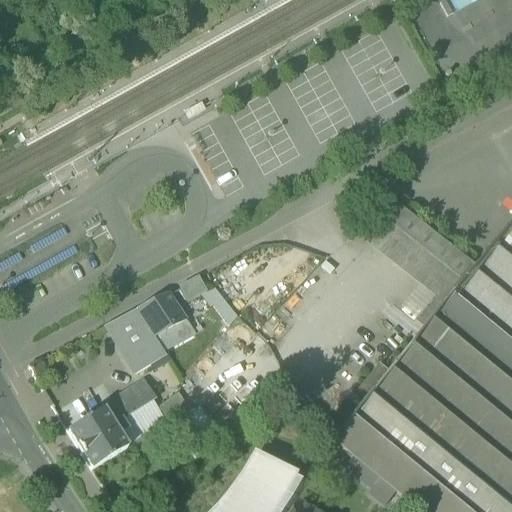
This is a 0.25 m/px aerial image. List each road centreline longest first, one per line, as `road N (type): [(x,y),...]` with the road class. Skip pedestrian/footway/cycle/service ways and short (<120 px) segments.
road 1 (residential): [(2,397),(6,365),(511,93)]
road 2 (unknown): [(301,208),(370,277),(377,304),(337,348),(241,415)]
road 3 (secondary): [(74,511),(2,397)]
